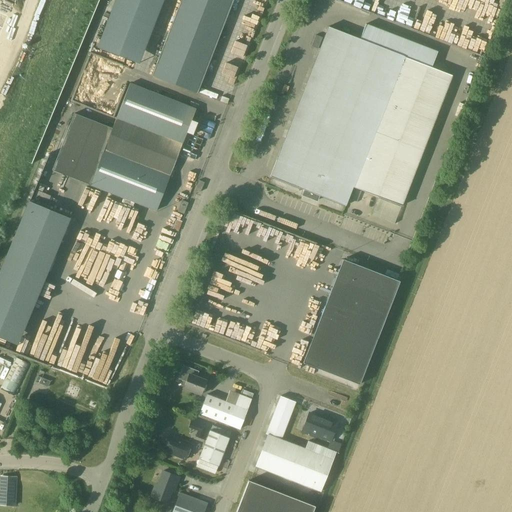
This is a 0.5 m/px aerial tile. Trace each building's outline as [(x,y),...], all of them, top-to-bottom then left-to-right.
[(163,0),(114,0),(97,46),(140,63),(163,0)] [(233,0),(180,0),(151,76),(197,94),(233,0)] [(0,27),(3,29),(8,17),(0,13),(0,27)] [(434,51),(365,24),(360,39),(328,27),(270,177),(307,191),(306,195),(321,201),(323,198),(345,206),(348,199),(352,201),(354,195),(350,194),(353,187),(402,207),(452,76),(448,74),(431,68),(437,52),(434,51)] [(318,49),(322,38),(315,35),(311,47),(318,49)] [(235,55),(234,59),(226,57),(221,74),(232,77),(238,56),(235,55)] [(117,114),(184,140),(187,133),(192,135),(197,123),(191,121),(196,109),(129,84),(117,114)] [(184,140),(117,114),(112,128),(74,114),(52,170),(90,185),(156,211),(170,176),(182,144),(184,140)] [(198,180),(195,189),(200,191),(204,183),(198,180)] [(0,337),(17,345),(69,217),(28,200),(0,267),(0,337)] [(184,214),(188,203),(181,200),(177,212),(184,214)] [(372,214),(393,222),(399,206),(389,202),(386,209),(375,205),(372,214)] [(178,232),(182,222),(176,219),(172,229),(178,232)] [(378,338),(399,281),(342,259),(303,363),(359,384),(377,338),(378,338)] [(14,396),(29,364),(15,357),(0,389),(14,396)] [(201,395),(206,381),(194,376),(196,370),(183,365),(179,377),(183,378),(182,380),(186,382),(184,388),(201,395)] [(48,387),(50,381),(38,376),(35,382),(48,387)] [(199,414),(228,425),(240,429),(251,399),(239,394),(235,405),(207,394),(199,414)] [(267,435),(281,440),(296,403),(280,397),(265,434),(267,435)] [(321,418),(309,413),(302,431),(315,437),(316,435),(330,441),(337,422),(322,416),(321,418)] [(210,425),(201,421),(197,431),(195,437),(204,440),(210,425)] [(218,466),(229,438),(210,430),(199,459),(218,466)] [(305,449),(281,440),(267,435),(255,466),(321,492),(333,460),(336,452),(308,441),(305,449)] [(185,460),(191,444),(169,436),(163,451),(185,460)] [(174,491),(179,477),(163,471),(158,485),(156,484),(151,497),(167,503),(172,491),(174,491)] [(0,504),(14,506),(16,477),(1,477),(0,500),(0,504)] [(312,511),(314,507),(315,506),(248,481),(236,511),(312,511)] [(204,511),(208,503),(179,493),(172,511),(204,511)]
